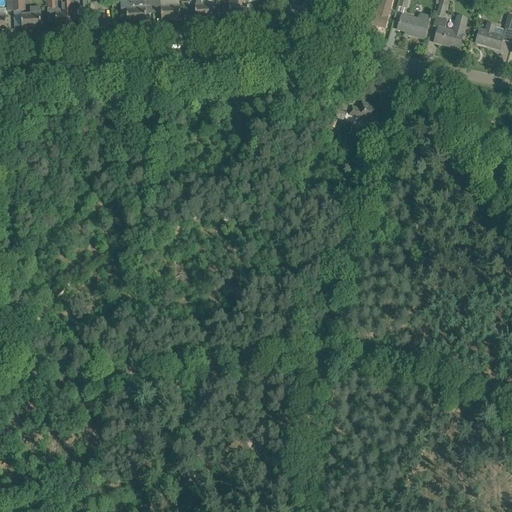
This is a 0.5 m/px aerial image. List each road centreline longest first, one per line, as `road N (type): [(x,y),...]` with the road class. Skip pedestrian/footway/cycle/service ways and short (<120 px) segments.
road 1 (track): [(146,511),(132,424),(154,92),(115,59)]
road 2 (track): [(300,511),(329,315),(407,62)]
road 3 (unclassified): [(102,59),(334,47)]
road 4 (unclassified): [(511,217),(407,62)]
road 5 (track): [(0,372),(124,367)]
